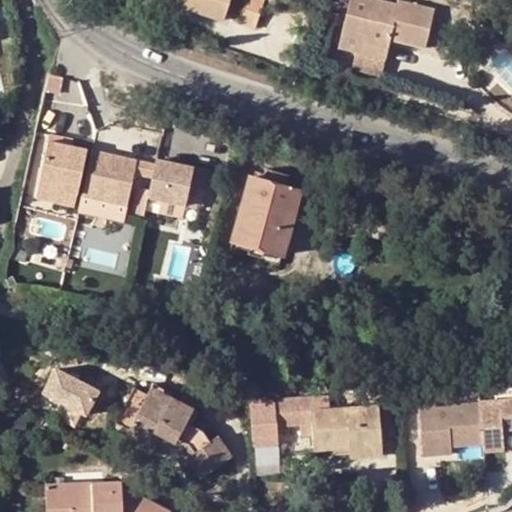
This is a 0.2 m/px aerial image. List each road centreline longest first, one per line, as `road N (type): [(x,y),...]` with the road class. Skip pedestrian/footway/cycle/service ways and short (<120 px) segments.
road 1 (tertiary): [(511,181),(202,85),(123,52),(63,0)]
road 2 (unknown): [(511,240),(329,220),(289,273),(263,283),(183,267)]
